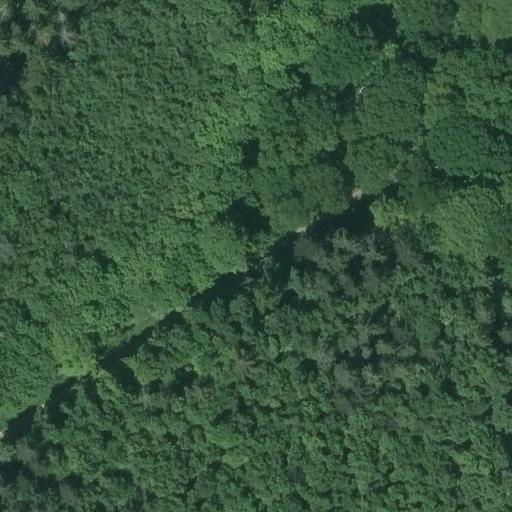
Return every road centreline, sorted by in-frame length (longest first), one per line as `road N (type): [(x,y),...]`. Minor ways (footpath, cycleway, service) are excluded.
road 1 (track): [(511,149),(438,165),(346,202),(0,437)]
road 2 (unknown): [(8,0),(27,64),(196,311)]
